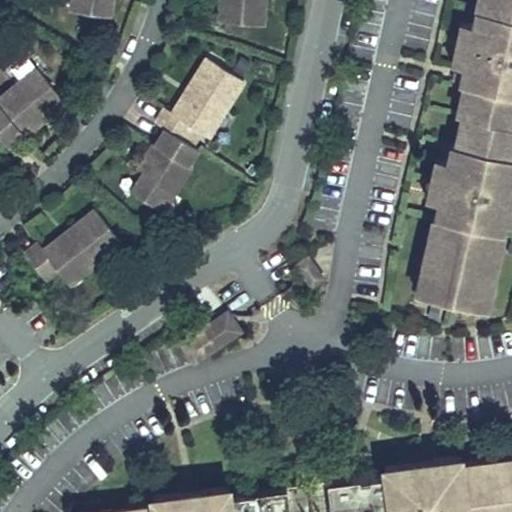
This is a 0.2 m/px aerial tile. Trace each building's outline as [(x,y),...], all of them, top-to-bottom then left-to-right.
[(72,0),(71,6),(110,12),(112,0),(72,0)] [(221,0),(220,20),(263,23),(265,0),(221,0)] [(511,0),(478,0),(477,8),(478,9),(475,22),(471,21),(469,31),(465,31),(463,42),(461,52),(464,54),(462,63),(465,64),(462,81),(465,82),(459,112),(463,113),(457,142),(453,142),(449,158),(445,157),(444,165),(440,165),(437,177),(435,188),(439,189),(436,199),(440,200),(437,214),(435,214),(431,231),(432,231),(427,256),(425,256),(421,275),(435,278),(431,294),(472,304),(476,288),(490,291),(494,271),(492,271),(498,246),(499,246),(503,228),(499,228),(501,218),(511,220),(511,206),(511,207),(511,203),(511,166),(511,164),(511,154),(511,155),(511,147),(511,143),(510,143),(511,134),(511,123),(509,123),(511,110),(511,0)] [(461,19),(457,41),(463,42),(465,31),(469,31),(471,21),(461,19)] [(457,41),(453,61),(462,63),(464,54),(461,52),(463,42),(457,41)] [(244,79),(207,56),(189,84),(195,88),(188,99),(182,95),(173,111),(166,106),(157,121),(166,127),(184,138),(193,125),(204,132),(212,120),(217,123),(244,79)] [(0,133),(8,144),(24,131),(21,128),(42,110),(60,94),(37,66),(0,97),(0,133)] [(189,84),(182,95),(188,99),(195,88),(189,84)] [(42,110),(21,128),(24,131),(26,133),(46,115),(42,110)] [(212,120),(204,132),(209,135),(217,123),(212,120)] [(184,138),(166,127),(155,144),(159,146),(144,170),(132,190),(163,210),(191,165),(188,163),(198,147),(184,138)] [(138,166),(144,170),(159,146),(155,144),(154,142),(138,166)] [(436,156),(432,176),(437,177),(440,165),(444,165),(445,157),(436,156)] [(432,176),(428,196),(436,199),(439,189),(435,188),(437,177),(432,176)] [(95,208),(69,229),(72,234),(62,241),(58,236),(44,247),(39,241),(26,252),(44,278),(58,268),(66,278),(78,269),(82,274),(122,242),(95,208)] [(69,229),(58,236),(62,241),(72,234),(69,229)] [(308,257),(297,264),(308,281),(319,274),(308,257)] [(66,278),(70,283),(82,274),(78,269),(66,278)] [(421,275),(417,291),(431,294),(435,278),(421,275)] [(476,288),(472,304),(486,307),(490,291),(476,288)] [(228,310),(182,341),(195,360),(241,329),(228,310)] [(511,511),(511,455),(503,457),(503,458),(478,462),(478,460),(460,463),(459,455),(434,459),(434,461),(413,464),(413,461),(388,465),(388,474),(361,477),(361,475),(319,481),(316,456),(294,459),(297,483),(256,489),(256,490),(227,494),(227,485),(202,489),(202,491),(181,494),(180,491),(156,494),(156,501),(138,504),(139,505),(114,508),(114,507),(78,511),(75,511),(511,511)]
